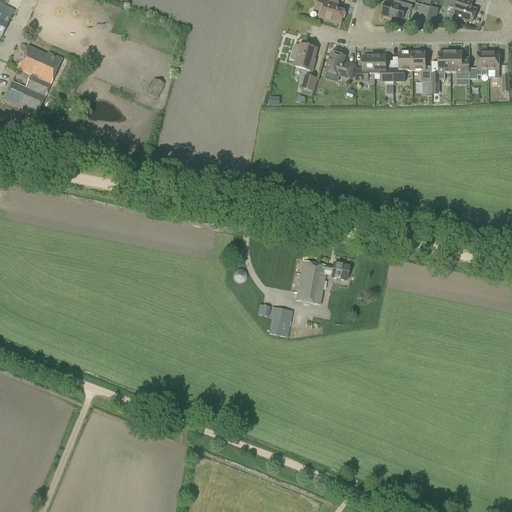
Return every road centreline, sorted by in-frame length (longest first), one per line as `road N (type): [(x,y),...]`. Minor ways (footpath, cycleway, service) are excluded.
road 1 (track): [(511,264),(0,164)]
road 2 (track): [(407,511),(0,349)]
road 3 (residential): [(511,28),(495,37),(358,39)]
road 4 (track): [(93,388),(43,511)]
